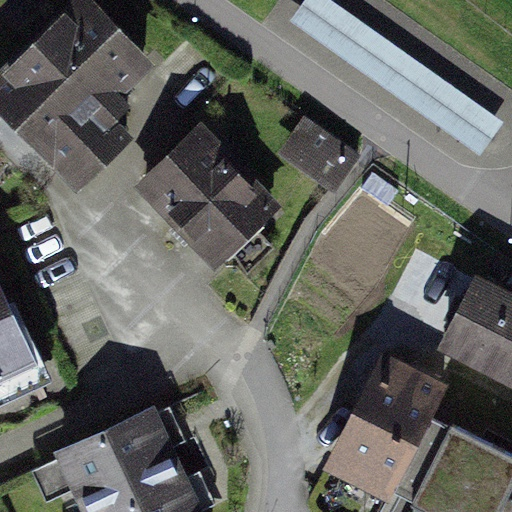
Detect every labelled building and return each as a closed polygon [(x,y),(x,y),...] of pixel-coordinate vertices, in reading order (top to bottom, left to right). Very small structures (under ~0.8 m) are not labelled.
[(93,111),(143,64),(88,6),(0,89),(0,92),(81,178),(121,140),(93,111)] [(271,207),(199,137),(150,188),(222,257),(271,207)] [(0,399),(41,382),(0,286),(0,399)] [(511,382),(511,305),(481,290),(450,351),(511,382)] [(439,390),(385,364),(333,470),(387,497),(439,390)] [(90,511),(121,511),(183,483),(151,415),(64,456),(90,511)] [(511,511),(511,457),(446,427),(408,507),(419,511),(511,511)] [(197,511),(183,483),(121,511),(197,511)]
